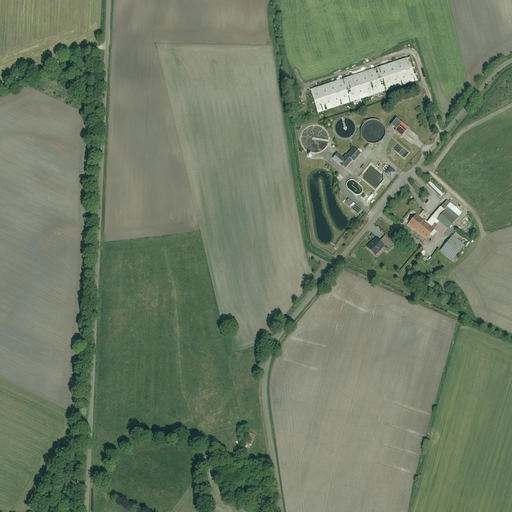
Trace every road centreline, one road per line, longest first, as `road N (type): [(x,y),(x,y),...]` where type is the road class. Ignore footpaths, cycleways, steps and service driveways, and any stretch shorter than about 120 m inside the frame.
road 1 (residential): [(511,60),(277,335),(264,393),(280,511)]
road 2 (residential): [(86,511),(109,0)]
